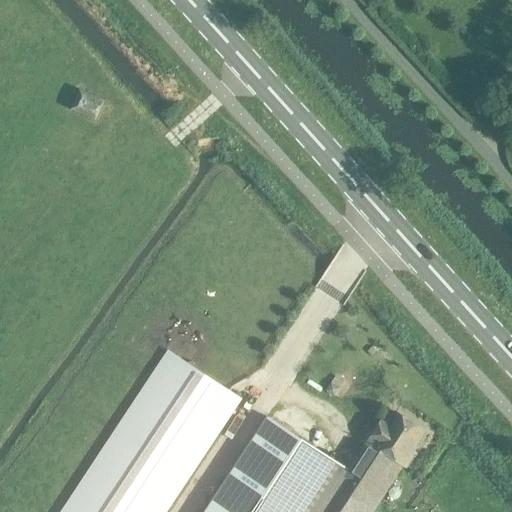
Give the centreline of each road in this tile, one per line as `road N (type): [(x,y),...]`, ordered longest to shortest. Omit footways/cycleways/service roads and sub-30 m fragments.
road 1 (primary): [(511,357),(189,0)]
road 2 (unclassified): [(511,181),(338,0)]
